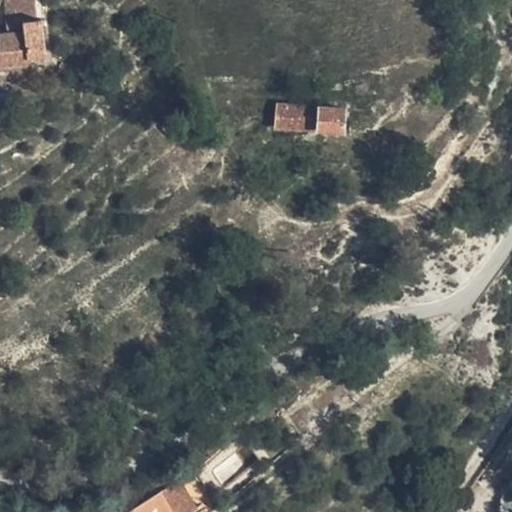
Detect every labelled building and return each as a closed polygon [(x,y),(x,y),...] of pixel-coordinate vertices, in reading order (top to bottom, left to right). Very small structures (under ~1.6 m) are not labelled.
[(48,0),(12,0),(15,19),(0,20),(0,61),(46,57),(46,49),(58,49),(55,9),(50,10),(48,0)] [(303,125),(303,102),(280,101),(281,124),(303,125)] [(352,104),(303,102),(303,125),(352,126),(352,104)] [(266,451),(279,470),(283,474),(310,455),(293,432),(266,451)] [(122,511),(205,511),(191,474),(125,501),(128,510),(122,511)] [(122,511),(128,510),(125,501),(100,511),(99,511),(122,511)]
